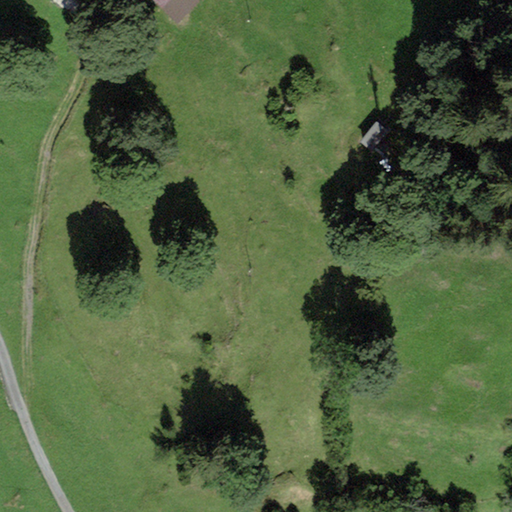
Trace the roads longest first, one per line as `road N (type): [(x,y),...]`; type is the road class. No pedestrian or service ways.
road 1 (track): [(110,0),(83,79),(51,136),(31,285),(25,420)]
road 2 (residential): [(0,346),(68,511)]
